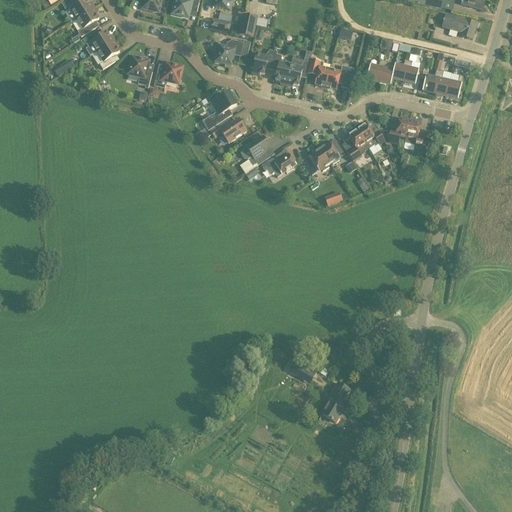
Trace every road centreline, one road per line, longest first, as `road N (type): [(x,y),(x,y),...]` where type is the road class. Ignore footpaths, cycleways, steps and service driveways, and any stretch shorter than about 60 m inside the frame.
road 1 (residential): [(106,0),(130,36),(181,48),(208,77),(236,84),(257,103),(334,119)]
road 2 (unclassified): [(357,511),(380,416),(371,332),(387,322),(421,322)]
road 3 (tertiary): [(421,322),(469,120)]
road 4 (tertiary): [(391,511),(421,322)]
road 5 (residential): [(334,119),(382,100),(469,120)]
road 6 (tertiary): [(469,120),(506,0)]
